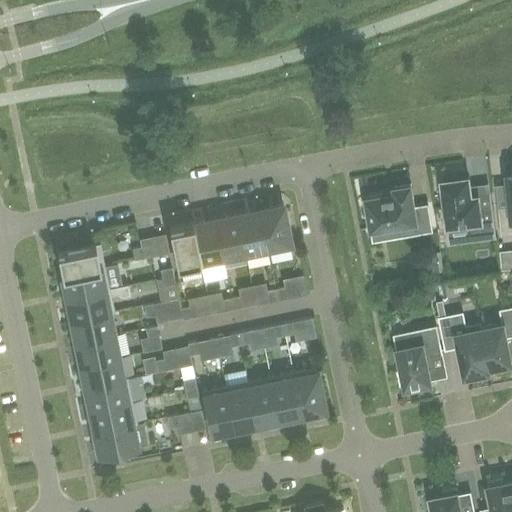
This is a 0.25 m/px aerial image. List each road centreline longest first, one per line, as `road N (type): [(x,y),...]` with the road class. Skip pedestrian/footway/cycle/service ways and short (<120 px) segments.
road 1 (residential): [(302,168),(0,230)]
road 2 (residential): [(363,456),(302,168)]
road 3 (residential): [(363,456),(95,511)]
road 4 (residential): [(53,511),(0,245)]
road 5 (residential): [(511,135),(302,168)]
road 6 (tertiary): [(0,60),(51,47),(154,0)]
road 7 (residential): [(493,429),(363,456)]
